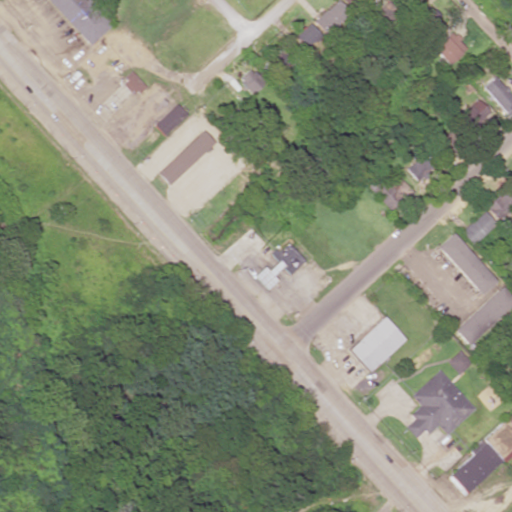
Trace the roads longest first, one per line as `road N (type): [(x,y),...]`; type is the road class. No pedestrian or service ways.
road 1 (trunk): [(278,349),(0,49)]
road 2 (residential): [(511,133),(278,349)]
road 3 (trunk): [(425,511),(278,349)]
road 4 (residential): [(192,93),(284,0)]
